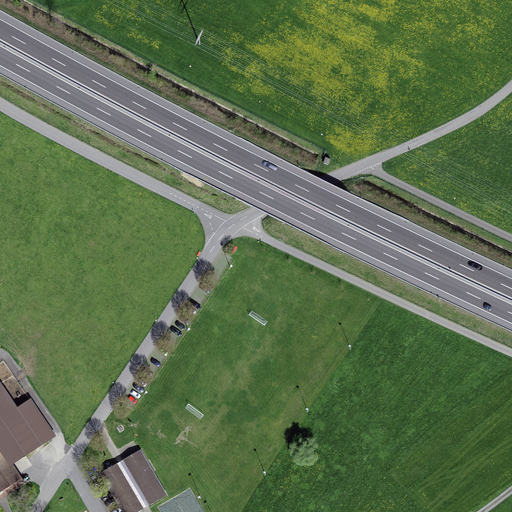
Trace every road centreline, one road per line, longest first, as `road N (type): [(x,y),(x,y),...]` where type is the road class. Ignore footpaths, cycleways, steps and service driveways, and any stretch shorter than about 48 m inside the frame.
road 1 (motorway): [(511,289),(0,29)]
road 2 (motorway): [(0,55),(511,313)]
road 3 (unclassified): [(36,511),(233,224)]
road 4 (unclassified): [(233,224),(511,353)]
road 5 (unclassified): [(0,105),(233,224)]
road 6 (unclassified): [(511,85),(478,112),(367,162)]
road 7 (unclassified): [(511,238),(367,162)]
road 8 (unclassified): [(233,224),(367,162)]
